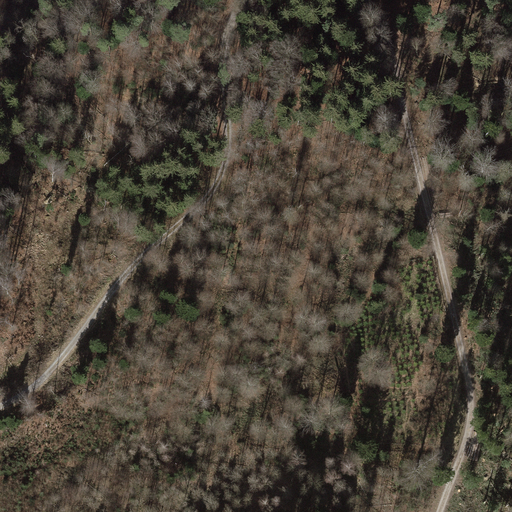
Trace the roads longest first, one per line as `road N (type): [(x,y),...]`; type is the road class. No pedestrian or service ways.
road 1 (track): [(442,511),(464,450),(472,388),(388,41),(360,0)]
road 2 (track): [(247,0),(229,26),(222,57),(228,130),(221,180),(146,251),(68,351),(0,406)]
